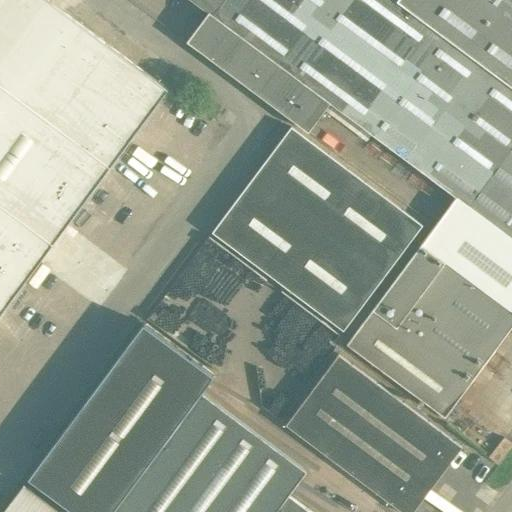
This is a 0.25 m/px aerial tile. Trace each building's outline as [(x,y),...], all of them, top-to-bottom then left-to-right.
[(0,0),(0,314),(168,89),(47,0),(0,0)] [(511,0),(191,0),(212,16),(200,32),(313,116),(325,99),(456,197),(347,344),(443,416),(511,324),(511,0)] [(343,327),(421,223),(290,126),(213,231),(343,327)] [(214,376),(145,325),(30,478),(75,511),(312,511),(288,494),(306,470),(202,391),(214,376)] [(402,511),(412,511),(462,447),(340,354),(287,424),(402,511)] [(60,511),(25,485),(4,511),(60,511)]
